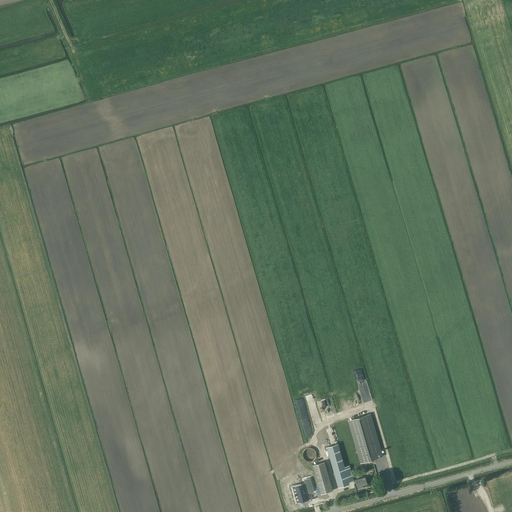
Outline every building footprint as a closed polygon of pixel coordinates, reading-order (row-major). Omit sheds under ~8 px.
[(361,462),(382,456),(370,414),(349,420),(361,462)] [(338,443),(327,446),(338,487),(349,484),(349,482),(354,480),(350,465),(345,466),(338,443)] [(316,455),(316,454),(316,453),(315,452),(315,451),(314,450),(313,449),(312,448),(311,448),(309,448),(308,448),(307,448),(306,449),(305,450),(304,451),(303,452),(303,453),(303,454),(303,455),(303,457),(304,458),(305,459),(306,460),(307,460),(308,461),(309,461),(311,461),(312,460),(313,460),(314,459),(315,458),(315,457),(316,455)] [(324,461),(313,464),(316,478),(321,493),(333,490),(324,461)] [(365,476),(355,479),(358,489),(363,487),(363,485),(367,483),(365,476)] [(299,492),(294,494),(296,501),(298,500),(299,504),(307,502),(306,498),(308,497),(308,496),(313,494),(310,481),(304,482),(305,486),(298,487),(299,492)]
